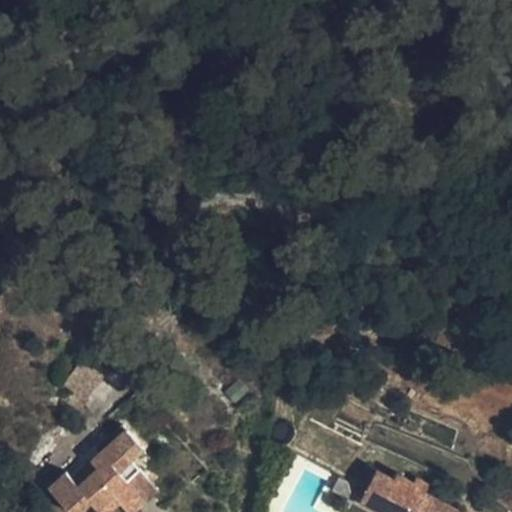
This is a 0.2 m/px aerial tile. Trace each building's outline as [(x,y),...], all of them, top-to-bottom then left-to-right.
[(82,358),(62,382),(83,399),(103,374),(82,358)] [(123,423),(110,435),(130,457),(143,445),(123,423)] [(66,471),(49,486),(72,511),(76,511),(90,499),(97,507),(112,494),(119,502),(148,476),(130,457),(110,435),(97,447),(100,451),(91,459),(98,466),(78,484),(72,477),(66,471)] [(72,477),(78,484),(98,466),(91,459),(72,477)] [(367,484),(376,467),(367,462),(358,479),(367,484)] [(414,479),(397,471),(394,476),(376,467),(367,484),(360,499),(385,511),(460,511),(462,510),(424,490),(422,494),(412,489),(419,476),(416,475),(414,479)] [(148,476),(119,502),(128,511),(130,511),(158,487),(148,476)] [(428,481),(419,476),(412,489),(422,494),(424,490),(428,481)] [(112,494),(97,507),(101,511),(108,511),(119,502),(112,494)]
